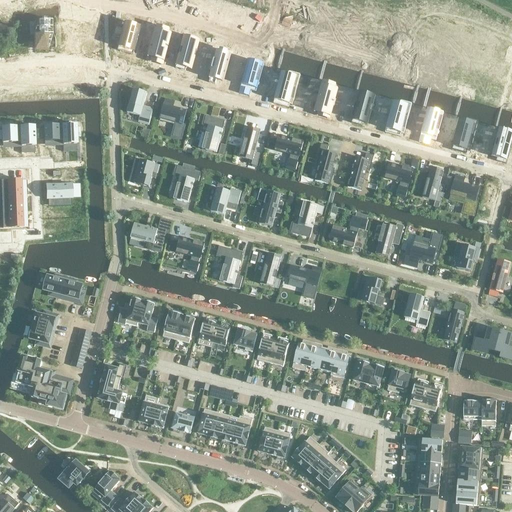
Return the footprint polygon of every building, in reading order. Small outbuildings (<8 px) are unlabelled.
[(228,25),(238,25),(238,15),(228,15),(228,25)] [(38,35),(34,35),(34,49),(48,49),(48,36),(52,36),(52,22),(38,22),(38,35)] [(118,27),(115,37),(121,39),(118,51),(134,55),(141,27),(126,23),(124,29),(118,27)] [(97,24),(64,26),(65,37),(73,37),(73,48),(98,47),(97,24)] [(156,30),(148,58),(149,58),(150,57),(152,58),(151,63),(163,66),(172,34),(171,34),(170,35),(169,34),(170,30),(169,29),(168,30),(158,28),(158,27),(157,26),(156,30)] [(184,37),(176,68),(185,71),(186,68),(192,69),(199,41),(184,37)] [(316,60),(323,61),(324,46),(317,45),(316,60)] [(352,59),(359,62),(362,50),(354,48),(352,59)] [(212,72),(209,83),(215,85),(217,80),(224,82),(230,57),(230,56),(230,53),(218,50),(217,53),(215,57),(213,57),(209,71),(212,72)] [(248,61),(239,94),(249,96),(251,91),(256,92),(264,65),(248,61)] [(59,92),(58,72),(44,72),(44,79),(31,80),(31,88),(37,87),(37,93),(59,92)] [(91,92),(91,73),(81,74),(81,81),(68,81),(68,92),(91,92)] [(282,73),(274,104),(289,108),(290,105),(293,105),(300,76),(290,73),(290,75),(282,73)] [(14,76),(0,76),(0,92),(20,92),(20,84),(14,84),(14,76)] [(322,85),(315,112),(316,112),(316,111),(318,112),(317,116),(330,119),(331,116),(338,89),(337,89),(337,90),(335,90),(336,85),(335,85),(335,86),(324,83),(325,82),(323,82),(322,85)] [(454,87),(444,87),(444,95),(454,96),(454,87)] [(138,123),(149,126),(153,109),(144,107),(147,94),(134,90),(127,113),(140,117),(138,123)] [(360,94),(352,124),(361,126),(362,123),(368,124),(375,98),(360,94)] [(174,108),(175,102),(165,99),(160,120),(176,124),(172,137),(182,140),(186,125),(184,125),(187,111),(174,108)] [(394,102),(385,133),(400,137),(401,134),(404,134),(411,107),(394,102)] [(428,109),(419,143),(429,145),(430,140),(436,141),(444,113),(428,109)] [(217,153),(225,121),(206,116),(203,126),(208,127),(202,150),(217,153)] [(460,120),(451,151),(467,155),(467,151),(470,152),(478,123),(468,120),(467,122),(460,120)] [(76,125),(63,126),(63,141),(63,145),(68,145),(68,147),(76,147),(77,146),(76,137),(80,137),(80,128),(76,128),(76,125)] [(63,126),(44,126),(44,142),(63,141),(63,126)] [(21,127),(2,128),(2,144),(21,143),(21,127)] [(34,127),(21,127),(21,143),(21,147),(26,147),(26,148),(34,148),(35,148),(34,139),(38,139),(38,130),(34,130),(34,127)] [(255,153),(261,131),(248,127),(239,158),(250,161),(249,165),(257,167),(260,154),(255,153)] [(151,131),(145,129),(142,137),(148,139),(151,131)] [(511,132),(499,129),(492,157),(497,158),(497,162),(506,164),(511,141),(511,132)] [(283,137),(272,134),(270,141),(268,149),(291,155),(290,159),(289,159),(286,169),(296,172),(298,161),(297,161),(298,157),(299,157),(303,143),(283,137)] [(328,185),(336,154),(328,152),(329,146),(321,144),(318,157),(321,158),(315,182),(328,185)] [(356,158),(348,188),(361,192),(366,170),(370,171),(372,163),(374,156),(366,154),(365,160),(356,158)] [(139,170),(135,184),(150,188),(152,179),(151,178),(152,176),(152,173),(157,174),(160,166),(137,160),(134,168),(139,170)] [(413,170),(389,164),(385,178),(401,183),(400,187),(399,186),(396,197),(406,199),(408,189),(407,189),(408,185),(409,185),(413,170)] [(176,166),(173,176),(180,177),(174,200),(188,204),(194,181),(199,182),(201,173),(176,166)] [(444,171),(431,168),(422,198),(440,203),(441,203),(443,194),(442,194),(438,193),(444,171)] [(464,184),(465,178),(455,176),(449,200),(465,204),(462,213),(475,216),(478,202),(476,201),(480,188),(464,184)] [(20,181),(1,181),(1,193),(21,193),(20,181)] [(72,185),(46,186),(46,200),(63,199),(63,207),(71,207),(71,198),(72,198),(72,185)] [(334,188),(332,188),(327,205),(329,206),(331,206),(336,189),(334,188)] [(230,192),(217,189),(211,212),(225,216),(228,203),(238,205),(242,192),(231,189),(230,192)] [(279,202),(281,195),(261,190),(258,201),(265,203),(259,224),(272,228),(276,213),(281,215),(284,203),(279,202)] [(21,193),(1,193),(2,205),(22,205),(21,193)] [(316,214),(322,215),(324,208),(304,202),(298,225),(293,223),(290,233),(308,238),(310,238),(312,229),(316,214)] [(22,205),(2,205),(2,217),(22,217),(22,205)] [(22,217),(2,217),(3,229),(22,229),(22,217)] [(359,230),(366,231),(368,221),(353,217),(350,227),(351,227),(350,231),(333,227),(329,242),(334,243),(354,248),(359,230)] [(135,224),(131,239),(129,246),(144,250),(146,243),(153,245),(152,250),(162,253),(167,233),(158,231),(158,230),(135,224)] [(376,255),(389,258),(392,244),(399,246),(404,226),(397,224),(396,227),(384,224),(376,255)] [(406,257),(404,265),(417,269),(419,261),(433,265),(437,252),(439,252),(443,238),(433,235),(431,243),(429,243),(429,245),(430,245),(429,248),(414,244),(410,258),(406,257)] [(172,236),(168,251),(192,257),(191,261),(190,261),(187,271),(197,274),(200,263),(199,263),(200,259),(201,259),(204,245),(184,239),(172,236)] [(479,258),(481,250),(458,244),(455,253),(460,254),(456,269),(471,273),(473,263),(472,263),(474,257),(479,258)] [(219,247),(216,257),(226,259),(224,266),(220,282),(233,285),(232,288),(240,290),(243,277),(237,276),(241,262),(240,262),(243,253),(219,247)] [(268,254),(260,285),(279,289),(281,280),(276,279),(282,257),(268,254)] [(511,263),(498,260),(488,296),(497,298),(499,293),(503,294),(511,263)] [(302,297),(314,300),(322,269),(313,267),(312,272),(291,266),(287,279),(306,284),(302,297)] [(62,296),(66,279),(55,276),(54,278),(48,276),(44,291),(49,293),(48,297),(56,299),(58,295),(62,296)] [(357,300),(382,307),(384,299),(378,297),(379,292),(380,292),(383,282),(368,278),(364,293),(359,292),(357,300)] [(77,282),(66,279),(62,296),(79,301),(83,286),(77,284),(77,282)] [(421,311),(424,299),(411,295),(404,318),(417,322),(416,325),(427,328),(431,314),(421,311)] [(138,324),(144,301),(143,301),(144,299),(134,297),(134,299),(132,299),(128,312),(121,311),(118,324),(126,326),(126,324),(137,327),(138,324)] [(149,303),(144,301),(138,324),(148,327),(147,331),(156,334),(159,321),(152,319),(157,303),(150,301),(149,303)] [(457,344),(465,314),(463,313),(465,305),(455,303),(453,311),(452,310),(446,331),(443,331),(440,340),(457,344)] [(37,314),(33,327),(53,332),(56,319),(51,318),(53,314),(44,311),(43,316),(37,314)] [(176,341),(183,316),(182,315),(182,313),(172,311),(171,313),(170,312),(163,337),(176,341)] [(189,344),(194,325),(195,325),(196,318),(188,316),(188,318),(183,317),(183,316),(176,341),(189,344)] [(214,344),(219,324),(217,324),(217,322),(207,319),(206,321),(205,321),(198,345),(212,349),(213,344),(214,344)] [(221,325),(219,324),(214,344),(226,347),(231,328),(229,327),(230,325),(222,323),(221,325)] [(49,345),(53,332),(33,327),(30,340),(37,342),(35,346),(43,348),(44,344),(49,345)] [(82,369),(92,332),(81,329),(71,366),(82,369)] [(245,351),(253,353),(257,335),(252,334),(250,333),(251,331),(241,329),(241,331),(239,330),(235,346),(246,349),(245,351)] [(472,350),(472,351),(473,351),(480,353),(482,354),(487,355),(488,355),(488,354),(489,351),(495,352),(501,332),(488,329),(486,336),(477,334),(476,339),(475,339),(475,340),(473,345),(473,346),(472,350)] [(511,335),(501,332),(495,352),(501,354),(501,358),(500,359),(501,359),(507,360),(508,361),(511,361),(511,343),(511,338),(511,335)] [(270,364),(277,340),(272,338),(272,336),(264,334),(262,341),(257,361),(270,364)] [(278,340),(277,340),(270,364),(283,368),(290,343),(288,343),(289,341),(278,338),(278,340)] [(307,368),(314,344),(303,341),(302,345),(299,345),(292,369),(306,372),(307,368)] [(319,371),(325,349),(322,348),(323,346),(314,344),(307,368),(319,371)] [(331,374),(337,350),(328,347),(328,350),(325,349),(319,371),(331,374)] [(464,350),(459,349),(453,371),(456,371),(458,372),(464,350)] [(348,353),(337,350),(331,374),(331,376),(344,380),(350,358),(347,357),(348,353)] [(70,395),(74,380),(53,375),(53,374),(40,370),(42,363),(24,358),(17,385),(34,389),(32,398),(59,405),(62,393),(70,395)] [(366,385),(371,365),(370,364),(370,362),(360,360),(360,362),(358,362),(353,381),(366,385)] [(106,365),(101,386),(118,391),(121,379),(124,380),(127,366),(119,364),(117,368),(106,365)] [(378,367),(371,365),(366,385),(379,388),(385,366),(378,364),(378,367)] [(405,373),(395,370),(394,372),(393,371),(387,391),(399,394),(399,392),(406,394),(411,376),(404,375),(405,373)] [(423,410),(429,385),(428,385),(429,383),(418,380),(418,382),(416,382),(410,406),(423,410)] [(434,386),(429,385),(423,410),(436,413),(440,398),(441,393),(443,387),(435,384),(434,386)] [(101,386),(97,400),(112,404),(110,410),(122,413),(125,406),(120,405),(123,393),(118,392),(118,391),(101,386)] [(150,426),(158,399),(145,396),(138,423),(150,426)] [(158,404),(159,400),(158,399),(150,426),(150,428),(157,430),(158,428),(159,428),(163,429),(169,407),(158,404)] [(481,421),(482,403),(476,402),(476,400),(465,400),(465,402),(464,402),(463,420),(481,421)] [(482,403),(481,421),(481,427),(495,427),(496,407),(497,400),(488,400),(488,402),(482,402),(482,403)] [(210,438),(216,413),(205,410),(198,434),(210,438)] [(222,441),(228,416),(216,413),(210,438),(210,440),(216,442),(217,440),(222,441)] [(187,417),(176,414),(172,430),(174,430),(173,432),(180,434),(180,432),(190,434),(195,417),(188,415),(187,417)] [(234,444),(241,417),(240,417),(239,419),(228,416),(222,441),(221,443),(228,445),(229,443),(234,444)] [(246,447),(253,420),(241,417),(234,444),(238,445),(237,447),(244,449),(245,447),(246,447)] [(445,426),(432,425),(431,438),(444,439),(445,426)] [(272,456),(278,432),(265,428),(259,452),(272,456)] [(472,432),(459,431),(458,444),(471,445),(472,432)] [(291,435),(278,432),(272,456),(277,457),(277,460),(283,461),(284,459),(285,459),(291,435)] [(302,466),(320,445),(310,437),(292,458),(293,459),(291,461),(297,465),(298,463),(302,466)] [(443,442),(418,440),(417,451),(442,453),(443,442)] [(311,475),(329,453),(320,445),(302,466),(306,470),(304,472),(309,476),(311,474),(311,475)] [(484,449),(461,447),(460,459),(483,461),(484,449)] [(441,464),(442,453),(417,451),(416,462),(441,464)] [(320,482),(337,463),(328,455),(329,454),(329,453),(311,475),(315,478),(313,479),(318,484),(320,482)] [(482,472),(483,461),(460,459),(459,470),(482,472)] [(84,481),(91,473),(77,461),(70,468),(69,467),(58,480),(70,490),(74,485),(77,488),(83,481),(84,481)] [(440,476),(441,464),(416,462),(415,474),(440,476)] [(329,490),(346,471),(337,463),(320,482),(329,490)] [(481,484),(482,472),(459,470),(458,482),(481,484)] [(111,472),(95,490),(104,498),(101,501),(108,507),(117,496),(112,492),(121,481),(111,472)] [(439,487),(440,476),(415,474),(414,485),(439,487)] [(346,507),(360,489),(351,481),(336,499),(346,507)] [(480,495),(481,484),(458,482),(457,494),(480,495)] [(438,498),(439,487),(414,485),(413,496),(423,497),(438,498)] [(362,487),(360,489),(346,507),(351,511),(358,511),(372,496),(362,487)] [(120,511),(134,511),(144,501),(135,493),(126,504),(120,499),(111,510),(113,511),(120,511),(121,511),(120,511)] [(479,507),(480,495),(457,494),(456,505),(466,506),(479,507)] [(9,495),(0,505),(0,511),(12,511),(19,504),(9,495)] [(151,511),(154,509),(144,501),(134,511),(151,511)]
